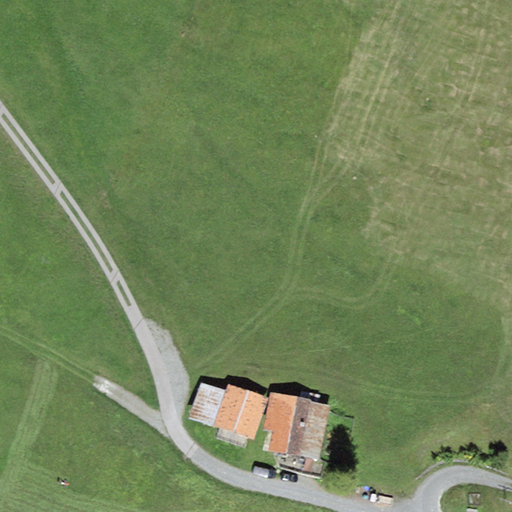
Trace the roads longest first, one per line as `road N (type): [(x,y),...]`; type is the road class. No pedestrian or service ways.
road 1 (track): [(165,414),(161,298),(75,138),(24,0)]
road 2 (track): [(165,414),(135,304),(0,119)]
road 3 (track): [(330,493),(239,477),(165,414)]
